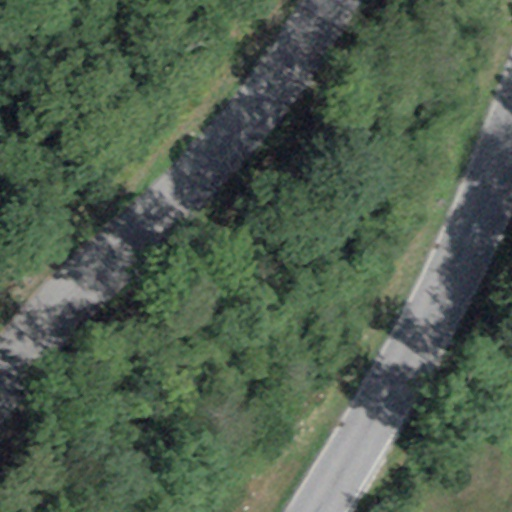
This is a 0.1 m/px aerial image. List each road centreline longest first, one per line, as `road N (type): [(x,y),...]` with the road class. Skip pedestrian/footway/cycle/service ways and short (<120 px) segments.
road 1 (unclassified): [(332,0),(269,93),(62,307),(0,384)]
road 2 (tertiary): [(315,511),(446,286),(511,130)]
